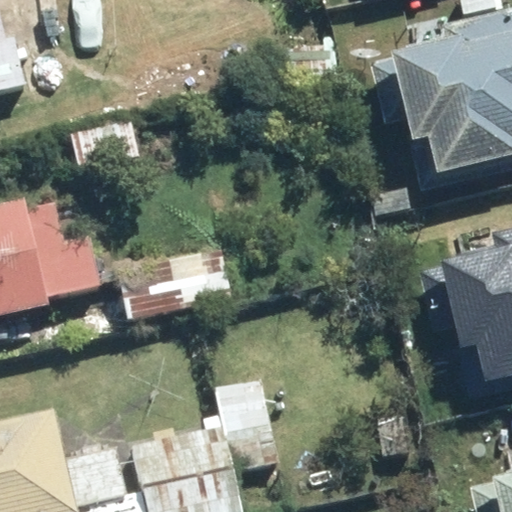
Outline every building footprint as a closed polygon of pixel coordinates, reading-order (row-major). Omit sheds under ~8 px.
[(0,0),(0,101),(29,95),(7,0),(0,0)] [(425,197),(511,177),(511,8),(472,18),(469,7),(410,20),(418,55),(377,64),(387,107),(404,103),(425,197)] [(344,46),(284,45),(283,77),(343,79),(344,46)] [(0,323),(59,310),(57,301),(108,289),(97,239),(74,244),(64,202),(0,216),(0,323)] [(454,267),(425,274),(434,315),(464,308),(474,351),(488,348),(496,385),(511,381),(511,233),(449,248),(454,267)] [(222,242),(122,268),(137,323),(237,297),(222,242)] [(113,344),(121,382),(188,368),(180,331),(113,344)] [(0,410),(41,402),(33,366),(0,373),(0,410)] [(76,460),(65,410),(0,424),(0,511),(249,511),(241,474),(283,465),(264,382),(219,393),(224,416),(210,419),(213,429),(76,460)]
